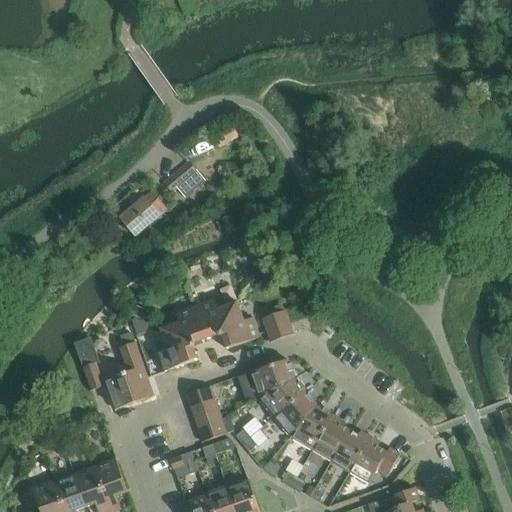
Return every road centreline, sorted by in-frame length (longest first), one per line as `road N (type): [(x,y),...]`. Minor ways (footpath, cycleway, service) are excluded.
road 1 (unclassified): [(177,407),(175,390),(305,344),(419,437),(447,511)]
road 2 (unclassified): [(154,511),(125,424),(177,407)]
